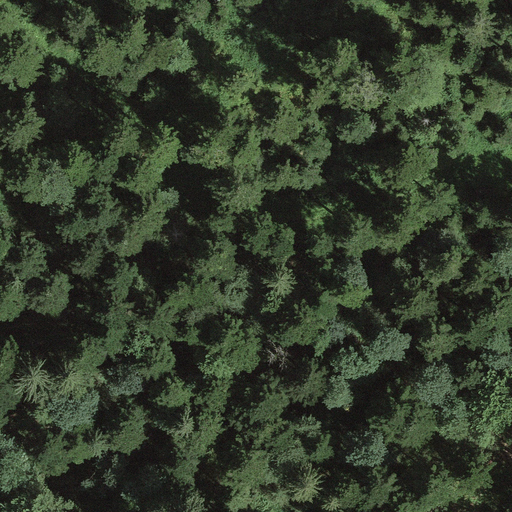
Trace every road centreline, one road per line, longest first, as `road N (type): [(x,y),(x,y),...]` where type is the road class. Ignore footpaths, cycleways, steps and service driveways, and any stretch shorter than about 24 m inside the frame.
road 1 (track): [(131,175),(182,179),(308,217),(475,163),(511,159)]
road 2 (track): [(0,180),(131,175)]
